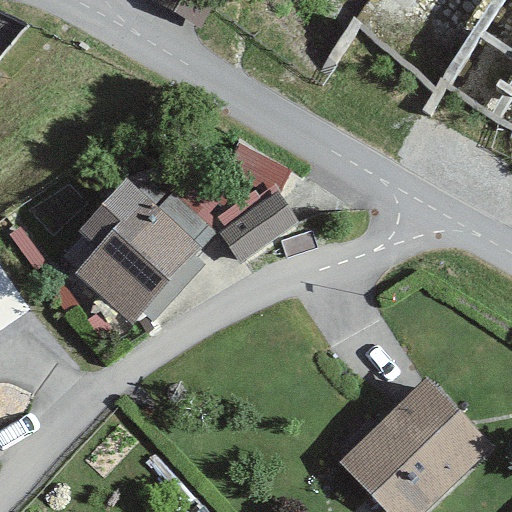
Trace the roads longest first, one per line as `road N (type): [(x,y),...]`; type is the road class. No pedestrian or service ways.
road 1 (residential): [(434,214),(382,245),(244,298),(125,371),(0,495)]
road 2 (residential): [(434,214),(75,0)]
